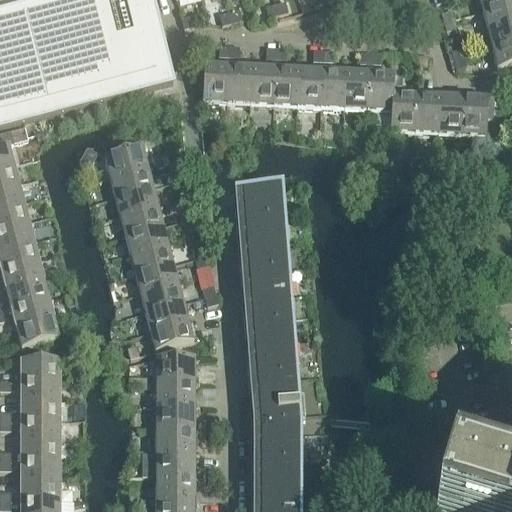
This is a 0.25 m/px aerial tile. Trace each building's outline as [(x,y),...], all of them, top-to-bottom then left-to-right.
[(0,0),(0,133),(81,112),(86,111),(131,99),(136,98),(172,88),(149,0),(0,0)] [(321,0),(312,0),(311,0),(314,11),(323,9),(321,0)] [(331,0),(321,0),(323,9),(333,6),(331,0)] [(511,0),(477,0),(482,17),(511,9),(511,0)] [(275,10),(278,21),(288,18),(285,7),(275,10)] [(511,9),(482,17),(487,37),(511,29),(511,9)] [(275,10),(265,12),(268,23),(278,21),(275,10)] [(229,18),(231,29),(241,26),(238,15),(229,18)] [(451,16),(441,19),(443,27),(454,25),(451,16)] [(229,18),(219,20),(222,31),(231,29),(229,18)] [(191,21),(181,24),(184,35),(193,32),(191,21)] [(454,25),(443,27),(445,36),(456,34),(454,25)] [(511,29),(487,37),(492,56),(511,50),(511,29)] [(511,50),(492,56),(497,76),(511,72),(511,50)] [(219,52),(218,63),(228,63),(229,52),(219,52)] [(229,52),(228,63),(238,64),(239,52),(229,52)] [(266,54),(265,65),(275,65),(276,54),(266,54)] [(276,54),(275,65),(285,66),(286,55),(276,54)] [(461,54),(451,57),(453,66),(464,63),(461,54)] [(313,56),(312,67),(322,68),(323,57),(313,56)] [(323,57),(322,68),(332,68),(333,57),(323,57)] [(360,58),(359,69),(369,70),(370,59),(360,58)] [(370,59),(369,70),(379,70),(380,59),(370,59)] [(408,61),(407,72),(417,72),(418,61),(408,61)] [(418,61),(417,72),(427,73),(428,62),(418,61)] [(464,63),(453,66),(455,75),(466,72),(464,63)] [(203,71),(202,110),(226,111),(228,72),(203,71)] [(228,72),(226,111),(250,112),(251,73),(228,72)] [(251,73),(250,112),(273,113),(275,74),(251,73)] [(275,74),(273,113),(297,114),(298,75),(275,74)] [(298,75),(297,114),(320,115),(322,76),(298,75)] [(322,76),(320,115),(343,116),(345,77),(322,76)] [(345,77),(343,116),(367,118),(369,79),(345,77)] [(369,79),(367,118),(390,119),(392,100),(393,80),(369,79)] [(390,119),(389,139),(414,140),(416,101),(392,100),(390,119)] [(416,101),(414,140),(437,141),(439,102),(416,101)] [(439,102),(437,141),(461,142),(463,103),(439,102)] [(471,142),(471,152),(494,154),(496,129),(504,130),(505,108),(487,107),(487,104),(463,103),(461,142),(471,142)] [(8,151),(0,152),(0,173),(13,170),(8,151)] [(142,154),(104,164),(109,184),(147,175),(142,154)] [(169,170),(180,167),(178,158),(167,161),(169,170)] [(450,168),(449,180),(459,180),(460,169),(450,168)] [(460,169),(459,180),(469,180),(470,169),(460,169)] [(0,194),(18,190),(13,170),(0,173),(0,194)] [(147,175),(109,184),(114,203),(152,194),(147,175)] [(183,176),(172,179),(174,188),(185,185),(183,176)] [(185,185),(174,188),(177,197),(187,194),(185,185)] [(0,215),(23,209),(18,190),(0,194),(0,215)] [(299,511),(299,440),(305,440),(305,434),(299,434),(299,431),(299,427),(304,427),(303,406),(297,406),(281,196),(253,198),(253,190),(236,191),(237,200),(236,200),(237,215),(235,215),(236,238),(239,238),(240,252),(241,252),(241,253),(240,253),(241,267),(239,268),(241,291),(243,291),(244,305),(245,305),(245,306),(244,306),(246,320),(243,320),(245,343),(247,343),(249,357),(249,358),(249,359),(250,373),(247,373),(249,396),(252,396),(253,410),(254,410),(254,411),(253,411),(254,429),(255,429),(255,430),(252,430),(252,437),(252,441),(255,441),(255,442),(255,456),(252,456),(252,479),(255,479),(255,494),(255,495),(255,509),(252,509),(251,511),(299,511)] [(152,194),(114,203),(119,223),(157,213),(152,194)] [(0,215),(0,235),(28,229),(23,209),(0,215)] [(157,213),(119,223),(124,242),(162,232),(157,213)] [(193,215),(182,218),(184,227),(195,224),(193,215)] [(195,224),(184,227),(187,235),(197,233),(195,224)] [(28,229),(0,235),(0,256),(33,248),(28,229)] [(162,232),(124,242),(129,261),(167,252),(162,232)] [(33,248),(0,256),(0,276),(0,277),(38,267),(33,248)] [(167,252),(129,261),(134,281),(172,271),(167,252)] [(203,253),(192,256),(194,265),(205,262),(203,253)] [(205,262),(194,265),(197,274),(207,271),(205,262)] [(43,287),(38,267),(0,277),(5,297),(43,287)] [(172,271),(134,281),(139,300),(177,290),(172,271)] [(43,287),(5,297),(10,316),(48,306),(43,287)] [(177,290),(139,300),(144,319),(182,309),(177,290)] [(213,292),(202,295),(204,303),(215,301),(213,292)] [(215,301),(204,303),(207,312),(217,310),(215,301)] [(48,306),(10,316),(15,335),(53,325),(48,306)] [(182,309),(144,319),(149,338),(187,329),(182,309)] [(53,325),(15,335),(21,355),(59,345),(53,325)] [(187,329),(149,338),(155,359),(193,349),(187,329)] [(74,342),(63,344),(66,353),(76,351),(74,342)] [(136,352),(127,354),(130,365),(139,363),(136,352)] [(194,365),(155,365),(155,389),(194,389),(194,365)] [(20,367),(20,387),(59,387),(59,367),(20,367)] [(77,367),(66,367),(66,377),(77,377),(77,367)] [(128,383),(128,395),(138,395),(138,384),(128,383)] [(138,395),(148,395),(148,384),(138,384),(138,395)] [(0,397),(10,397),(10,388),(0,387),(0,397)] [(59,407),(59,387),(20,387),(20,407),(59,407)] [(194,389),(155,389),(155,413),(194,413),(194,389)] [(20,407),(20,427),(59,427),(59,407),(20,407)] [(194,413),(155,413),(155,436),(194,436),(194,413)] [(0,418),(0,427),(10,428),(10,419),(0,418)] [(204,426),(204,436),(215,436),(215,426),(204,426)] [(0,427),(0,437),(10,437),(10,428),(0,427)] [(20,427),(20,447),(59,447),(59,427),(20,427)] [(194,436),(155,436),(155,460),(194,460),(194,436)] [(204,436),(204,446),(215,446),(215,436),(204,436)] [(59,467),(59,447),(20,447),(20,467),(59,467)] [(0,458),(0,467),(10,468),(10,458),(0,458)] [(194,460),(155,460),(155,483),(194,483),(194,460)] [(0,467),(0,476),(10,477),(10,468),(0,467)] [(20,467),(20,487),(59,487),(59,467),(20,467)] [(204,473),(204,483),(215,483),(215,473),(204,473)] [(511,511),(511,489),(511,490),(509,492),(507,493),(505,494),(504,496),(503,497),(449,481),(439,511),(511,511)] [(194,483),(155,483),(155,507),(194,507),(194,483)] [(204,483),(204,493),(215,494),(215,483),(204,483)] [(20,487),(20,508),(59,507),(59,487),(20,487)] [(0,498),(0,507),(10,508),(10,498),(0,498)]
